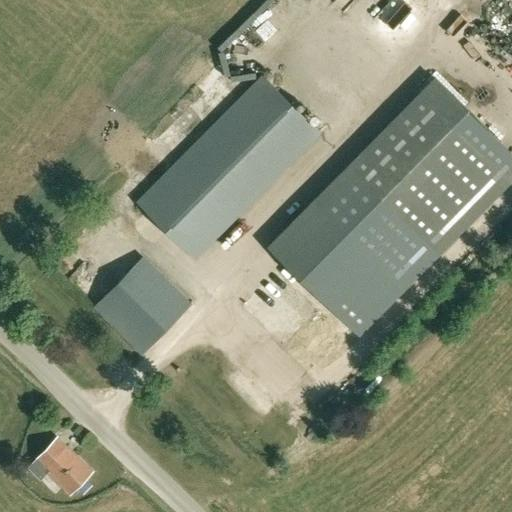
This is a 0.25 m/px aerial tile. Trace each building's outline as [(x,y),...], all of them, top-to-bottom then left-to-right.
[(269,0),(258,13),(278,30),(294,12),(280,0),(269,0)] [(252,69),(262,57),(253,49),(242,61),(252,69)] [(264,73),(225,113),(284,171),(323,131),(264,73)] [(511,152),(435,77),(349,165),(440,255),(511,182),(511,152)] [(284,171),(225,113),(136,201),(196,260),(283,172),(284,171)] [(440,255),(349,165),(269,246),(359,336),(440,255)] [(115,287),(95,307),(142,354),(162,334),(115,287)] [(239,454),(288,399),(266,379),(217,434),(239,454)] [(49,472),(71,494),(93,472),(58,438),(37,460),(30,467),(42,479),(49,472)]
